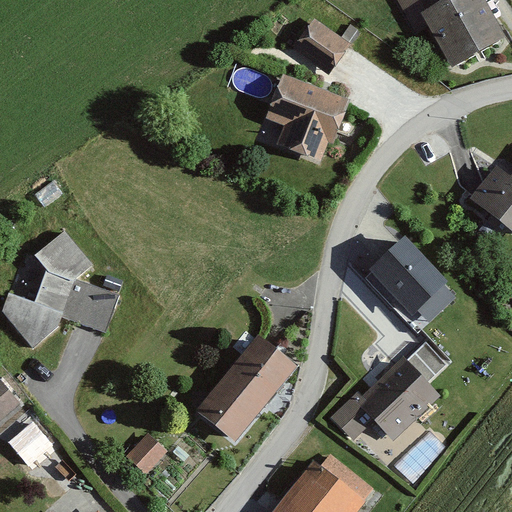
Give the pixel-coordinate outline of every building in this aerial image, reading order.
[(393,0),(407,24),(419,17),(448,71),(505,40),(483,0),(393,0)] [(346,43),(309,19),(292,44),(329,68),(346,43)] [(346,96),(278,73),(262,119),(282,126),(273,151),(321,168),(346,96)] [(511,171),(506,179),(490,167),(463,202),(511,239),(511,171)] [(63,225),(28,251),(39,266),(29,297),(5,289),(0,302),(0,312),(30,347),(55,325),(58,316),(101,329),(113,292),(71,279),(92,263),(63,225)] [(444,280),(405,238),(373,267),(413,310),(444,280)] [(292,364),(251,332),(189,409),(229,442),(292,364)] [(401,358),(397,354),(335,414),(350,429),(366,414),(391,438),(435,395),(423,383),(444,363),(420,340),(401,358)] [(0,381),(0,415),(17,401),(0,381)] [(150,434),(127,457),(144,474),(167,451),(150,434)] [(352,511),(372,488),(328,453),(314,470),(304,462),(263,511),(352,511)]
